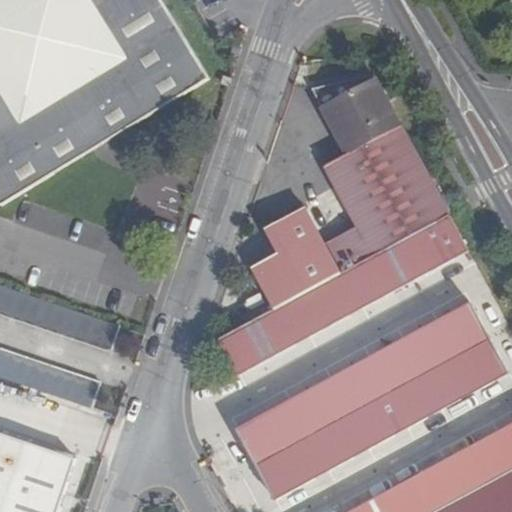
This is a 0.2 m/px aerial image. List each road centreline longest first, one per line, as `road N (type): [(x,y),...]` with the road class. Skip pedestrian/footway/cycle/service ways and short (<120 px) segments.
road 1 (residential): [(150,409),(272,49)]
road 2 (secondary): [(511,202),(399,0)]
